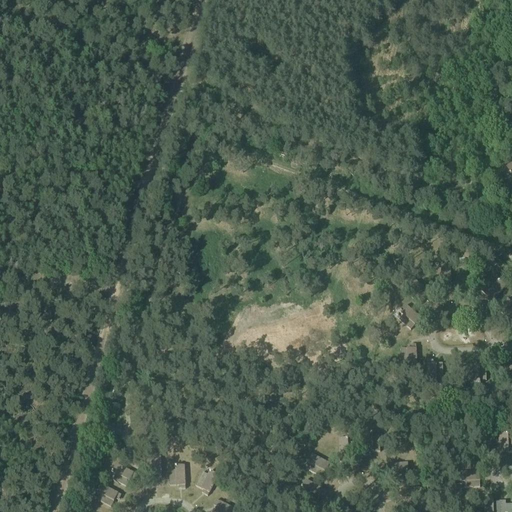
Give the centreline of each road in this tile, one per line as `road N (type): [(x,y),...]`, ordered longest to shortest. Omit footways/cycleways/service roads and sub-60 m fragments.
road 1 (track): [(48,511),(111,290)]
road 2 (track): [(111,290),(170,97)]
